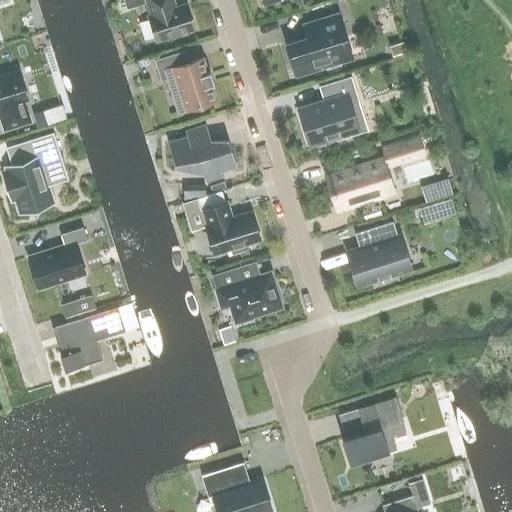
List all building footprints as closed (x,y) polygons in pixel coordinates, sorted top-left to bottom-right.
[(173,7),(170,0),(145,0),(150,15),(148,15),(156,40),(193,29),(185,4),(173,7)] [(344,59),(337,38),(344,36),(337,14),(307,23),(311,35),(286,43),(296,75),(325,66),(326,69),(341,65),(340,62),(351,58),(351,57),(344,59)] [(402,41),(389,46),(392,55),(405,51),(402,41)] [(189,61),(185,50),(154,60),(161,81),(174,76),(185,110),(215,100),(211,85),(213,84),(213,85),(214,84),(209,71),(208,72),(209,72),(207,73),(202,57),(189,61)] [(17,71),(0,76),(0,116),(4,129),(29,121),(23,100),(26,99),(17,71)] [(336,140),(358,133),(349,104),(359,101),(351,76),(318,86),(323,101),(298,109),(309,144),(335,136),(336,140)] [(51,108),(36,112),(40,126),(55,121),(51,108)] [(220,171),(236,166),(228,140),(210,140),(205,123),(184,129),(186,135),(167,141),(175,167),(201,167),(206,182),(222,177),(220,171)] [(7,171),(3,172),(6,183),(7,188),(8,188),(11,199),(16,198),(20,212),(33,208),(34,209),(39,207),(38,206),(46,204),(49,203),(52,202),(51,199),(46,186),(45,183),(51,181),(45,162),(61,157),(53,132),(28,139),(33,154),(18,159),(19,163),(11,165),(6,167),(7,171)] [(422,155),(416,137),(419,136),(418,134),(381,146),(381,148),(384,147),(387,157),(328,176),(332,189),(331,189),(332,192),(333,192),(338,210),(335,211),(336,213),(359,206),(358,203),(372,199),(373,202),(396,194),(395,192),(392,193),(384,167),(422,155)] [(453,193),(448,177),(420,186),(425,202),(453,193)] [(221,191),(196,199),(200,210),(202,209),(225,202),(221,191)] [(450,199),(437,203),(440,213),(453,209),(450,199)] [(232,217),(227,201),(225,202),(202,209),(207,224),(205,225),(214,254),(230,249),(232,254),(248,249),(246,244),(260,240),(251,211),(232,217)] [(398,238),(392,221),(354,233),(358,246),(346,249),(357,283),(377,277),(378,280),(390,276),(389,273),(409,267),(399,237),(398,238)] [(64,245),(28,257),(37,288),(84,273),(75,243),(86,240),(83,227),(61,234),(64,245)] [(244,281),(239,267),(211,276),(220,307),(230,304),(232,312),(230,312),(234,324),(252,318),(252,316),(280,307),(269,272),(244,281)] [(76,313),(72,302),(61,306),(64,317),(76,313)] [(96,340),(125,331),(117,306),(51,327),(52,328),(55,327),(61,348),(58,349),(60,355),(64,370),(65,370),(65,371),(102,359),(96,340)] [(341,438),(350,465),(388,453),(379,426),(402,419),(395,396),(357,408),(364,431),(341,438)] [(207,496),(212,495),(217,511),(259,511),(271,508),(261,478),(246,483),(245,477),(247,476),(243,462),(201,475),(207,496)] [(417,511),(413,495),(381,505),(383,511),(417,511)]
